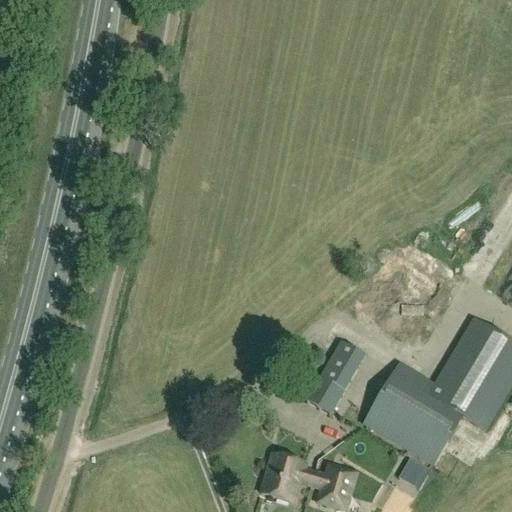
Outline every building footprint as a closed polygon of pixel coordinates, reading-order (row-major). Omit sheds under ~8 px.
[(468,199),(488,210),(496,197),(476,186),(468,199)] [(396,230),(424,249),(432,239),(404,219),(396,230)] [(429,385),(422,396),(463,421),(485,434),(511,388),(511,345),(473,322),(434,388),(429,385)] [(331,419),(365,359),(341,345),(307,405),(331,419)] [(422,396),(429,385),(400,368),(365,427),(435,468),(463,421),(422,396)] [(260,497),(293,507),(299,488),(320,494),(316,505),(338,511),(345,511),(356,476),(328,467),(324,478),(303,472),(305,466),(272,457),(260,497)]
